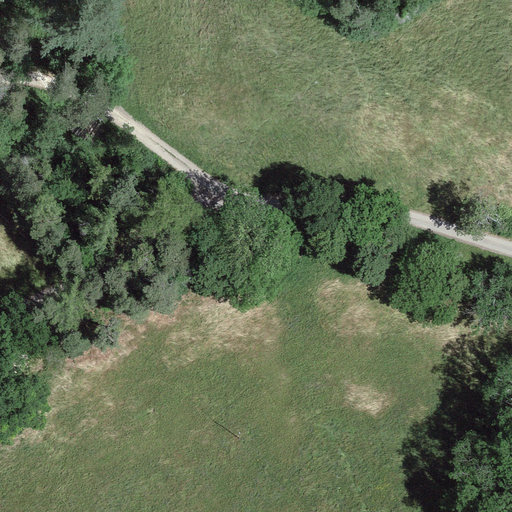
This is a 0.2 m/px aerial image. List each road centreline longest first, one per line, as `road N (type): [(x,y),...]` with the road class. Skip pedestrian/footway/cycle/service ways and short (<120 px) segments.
road 1 (track): [(0,327),(58,289),(237,210),(374,210),(511,248)]
road 2 (track): [(0,78),(36,77),(97,103),(237,210)]
